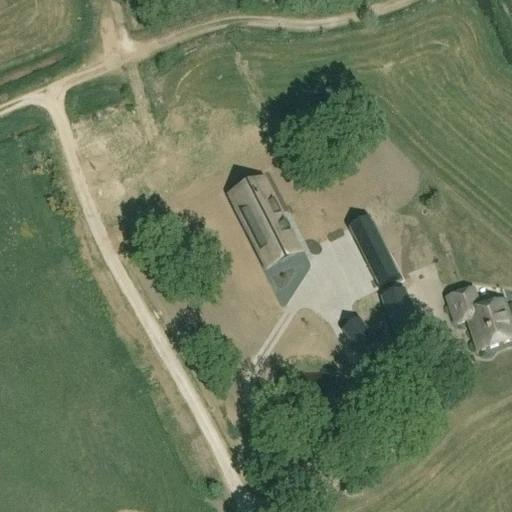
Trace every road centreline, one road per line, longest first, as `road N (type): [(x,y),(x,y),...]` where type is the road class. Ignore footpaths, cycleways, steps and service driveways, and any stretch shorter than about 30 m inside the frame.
road 1 (unclassified): [(246,511),(100,238),(47,91)]
road 2 (track): [(129,56),(208,23),(329,22),(396,0)]
road 3 (track): [(129,56),(0,110)]
